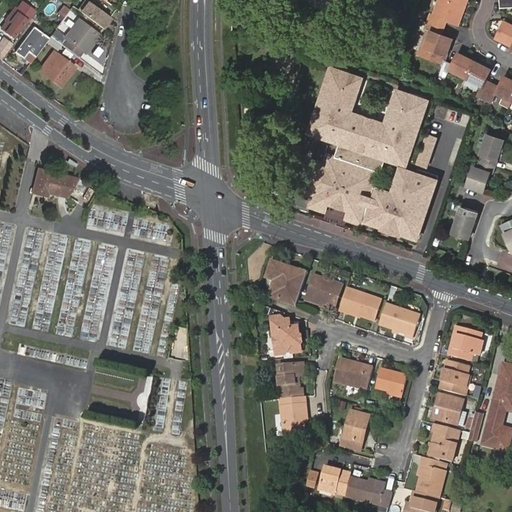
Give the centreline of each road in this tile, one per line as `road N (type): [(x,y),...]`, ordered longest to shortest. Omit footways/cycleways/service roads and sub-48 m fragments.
road 1 (tertiary): [(210,200),(231,511)]
road 2 (tertiary): [(210,200),(446,284)]
road 3 (tertiary): [(203,0),(210,200)]
road 4 (tertiary): [(106,158),(0,73)]
road 5 (tertiary): [(0,93),(84,155),(106,158)]
